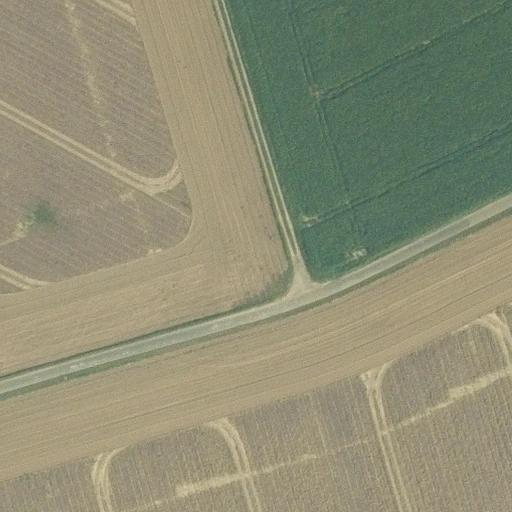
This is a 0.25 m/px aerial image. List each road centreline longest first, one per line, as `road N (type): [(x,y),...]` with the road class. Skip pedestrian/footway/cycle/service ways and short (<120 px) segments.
road 1 (track): [(307,298),(219,0)]
road 2 (track): [(307,298),(511,199)]
